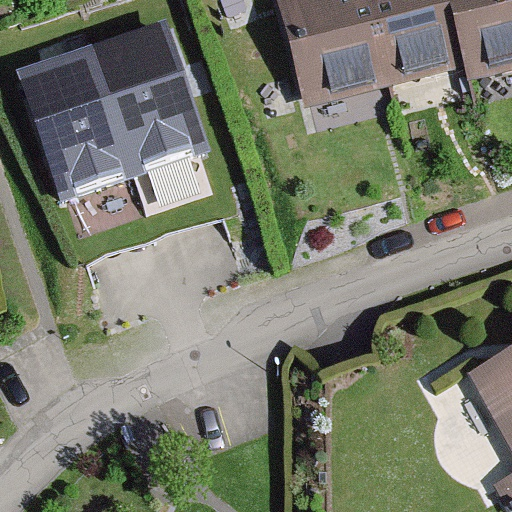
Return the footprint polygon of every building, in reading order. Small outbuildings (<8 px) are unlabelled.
[(373,37),(363,0),(287,0),(275,3),(289,59),(303,113),(387,92),(373,37)] [(451,15),(446,0),(363,0),(373,37),(387,92),(465,72),(455,30),(451,15)] [(511,0),(446,0),(451,15),(455,30),(465,72),(469,89),(511,78),(511,0)] [(186,87),(167,31),(101,53),(119,110),(143,181),(209,159),(186,87)] [(119,110),(101,53),(19,79),(38,136),(62,208),(143,181),(119,110)] [(511,511),(511,356),(469,381),(511,458),(511,480),(491,492),(501,511),(511,511)]
